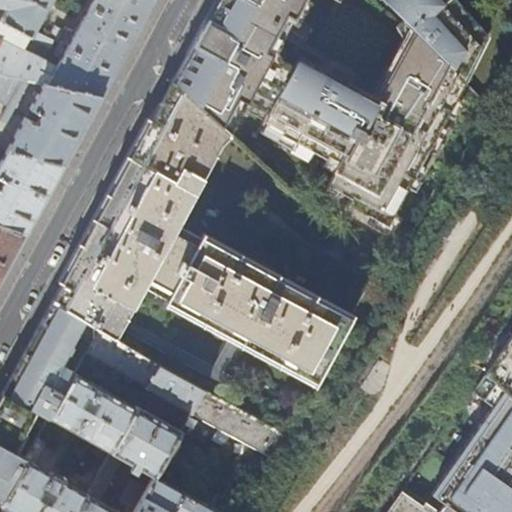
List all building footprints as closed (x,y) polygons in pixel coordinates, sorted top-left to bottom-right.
[(0,0),(0,6),(6,8),(0,19),(0,74),(28,81),(42,84),(101,96),(117,66),(139,25),(152,0),(91,0),(55,69),(42,62),(61,27),(57,25),(56,26),(55,25),(47,38),(39,32),(33,31),(49,0),(0,0)] [(433,160),(472,87),(468,83),(457,72),(414,31),(398,60),(372,106),(370,105),(368,107),(364,105),(363,97),(296,61),(293,67),(273,56),(293,18),(302,0),(215,0),(205,19),(181,63),(171,82),(227,134),(242,107),(273,124),(270,130),(287,139),(285,143),(326,165),(342,174),(332,194),(354,207),(352,212),(393,235),(411,201),(433,160)] [(489,37),(454,0),(382,0),(414,31),(457,72),(468,83),(489,37)] [(0,122),(4,124),(28,81),(0,74),(0,105),(5,107),(0,116),(0,122)] [(172,226),(217,144),(227,134),(171,82),(150,120),(140,139),(71,265),(52,300),(97,330),(108,337),(138,282),(164,295),(162,299),(161,302),(313,382),(336,340),(349,316),(195,235),(193,238),(191,244),(169,231),(172,226)] [(80,133),(101,96),(42,84),(6,149),(63,165),(80,133)] [(140,139),(150,120),(145,118),(48,297),(52,300),(71,265),(140,139)] [(44,201),(63,165),(6,149),(0,159),(0,223),(26,233),(44,201)] [(0,280),(26,233),(0,223),(0,280)] [(193,238),(172,226),(169,231),(191,244),(193,238)] [(351,313),(197,232),(195,235),(349,316),(351,313)] [(110,338),(112,333),(222,391),(228,382),(217,376),(234,344),(312,385),(313,382),(161,302),(159,305),(223,338),(207,371),(117,323),(138,286),(162,299),(164,295),(138,282),(108,337),(110,338)] [(52,300),(34,332),(8,380),(0,394),(0,500),(25,457),(16,452),(27,432),(25,430),(37,409),(49,416),(73,373),(85,352),(97,330),(52,300)] [(130,351),(110,338),(108,337),(97,330),(85,352),(145,387),(157,366),(130,351)] [(511,335),(486,373),(489,376),(511,397),(511,335)] [(200,389),(157,366),(145,387),(144,389),(187,413),(200,389)] [(133,407),(73,373),(49,416),(47,417),(108,452),(133,407)] [(511,511),(511,397),(489,376),(486,373),(463,407),(482,421),(426,504),(437,511),(485,511),(511,474),(511,511)] [(134,406),(133,407),(108,452),(85,494),(74,511),(131,511),(145,488),(129,479),(118,498),(119,501),(126,505),(122,511),(116,511),(97,501),(121,459),(152,476),(153,474),(177,430),(134,406)] [(44,445),(35,439),(25,457),(0,500),(0,504),(13,511),(74,511),(85,494),(62,480),(62,477),(51,471),(48,472),(33,464),(44,445)] [(216,511),(153,474),(152,476),(145,488),(131,511),(216,511)] [(492,511),(511,484),(511,474),(485,511),(492,511)] [(418,511),(419,510),(399,496),(396,501),(413,511),(418,511)] [(422,511),(419,510),(418,511),(413,511),(396,501),(387,511),(422,511)]
